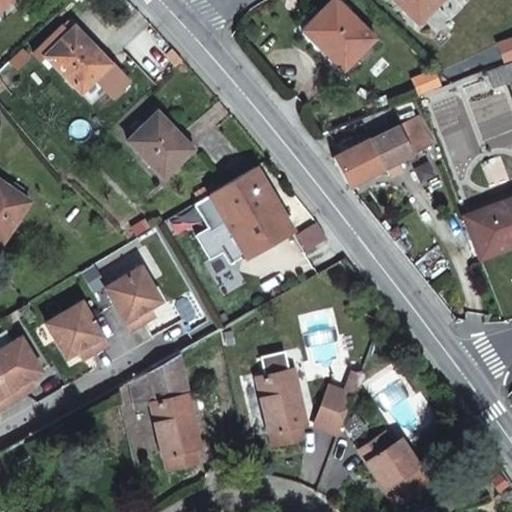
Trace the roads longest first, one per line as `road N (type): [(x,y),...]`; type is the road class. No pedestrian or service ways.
road 1 (secondary): [(174,10),(462,364)]
road 2 (residential): [(0,434),(211,323)]
road 3 (residential): [(177,511),(210,498),(263,494),(323,511)]
